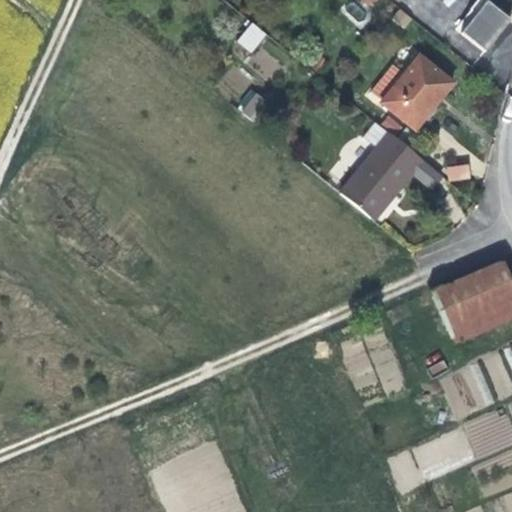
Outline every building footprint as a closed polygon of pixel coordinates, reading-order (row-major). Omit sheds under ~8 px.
[(511,20),(487,2),(462,34),(488,54),(511,23),(511,20)] [(265,36),(251,25),(236,44),(250,55),(265,36)] [(432,105),(448,85),(415,60),(401,77),(388,67),(367,94),(379,102),(378,106),(411,132),(432,105)] [(234,111),(252,126),(269,103),(251,89),(234,111)] [(419,159),(374,123),(361,139),(375,151),(338,197),(367,219),(388,193),(391,195),(401,182),(409,172),(419,159)] [(439,174),(419,159),(409,172),(428,187),(439,174)] [(464,164),(445,168),(447,180),(466,177),(464,164)] [(511,318),(511,302),(492,260),(426,289),(450,345),(511,318)] [(478,362),(464,367),(479,407),(493,402),(478,362)]
